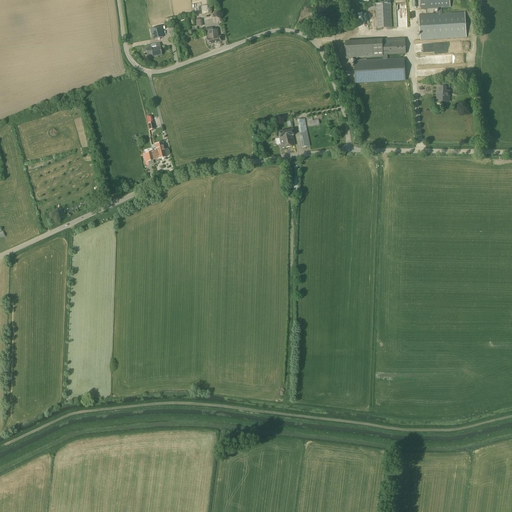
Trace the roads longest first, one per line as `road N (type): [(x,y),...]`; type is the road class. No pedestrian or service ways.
road 1 (track): [(511,429),(456,443),(399,443),(213,418),(152,418),(78,425),(0,462)]
road 2 (track): [(0,447),(68,415),(160,403),(424,431),(511,416)]
road 3 (unclassified): [(349,150),(343,109),(314,40),(271,31),(149,72),(127,55),(118,0)]
road 4 (tertiary): [(349,150),(173,176),(0,256)]
road 5 (tertiary): [(511,153),(349,150)]
